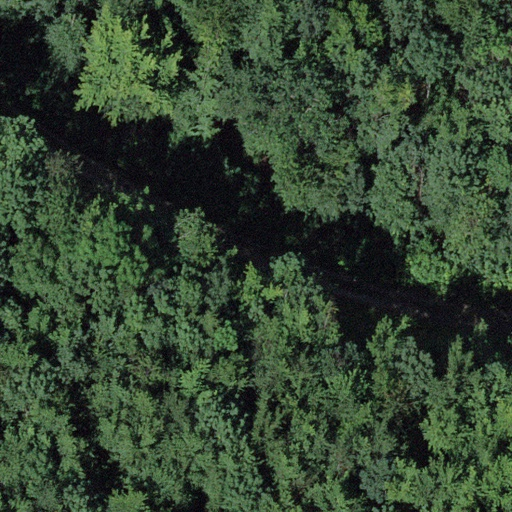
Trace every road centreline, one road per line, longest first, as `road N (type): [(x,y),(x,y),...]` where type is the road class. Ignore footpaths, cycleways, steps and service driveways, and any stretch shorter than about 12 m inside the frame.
road 1 (track): [(0,101),(354,287),(511,310)]
road 2 (track): [(0,350),(315,381),(511,384)]
